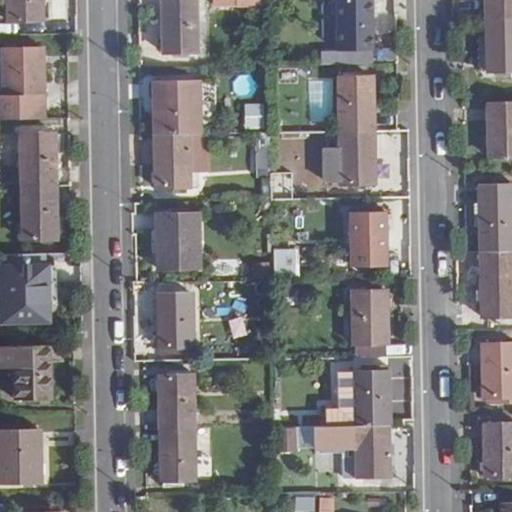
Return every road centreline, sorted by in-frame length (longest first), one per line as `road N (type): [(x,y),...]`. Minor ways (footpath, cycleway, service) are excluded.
road 1 (residential): [(113,511),(102,0)]
road 2 (residential): [(435,511),(426,0)]
